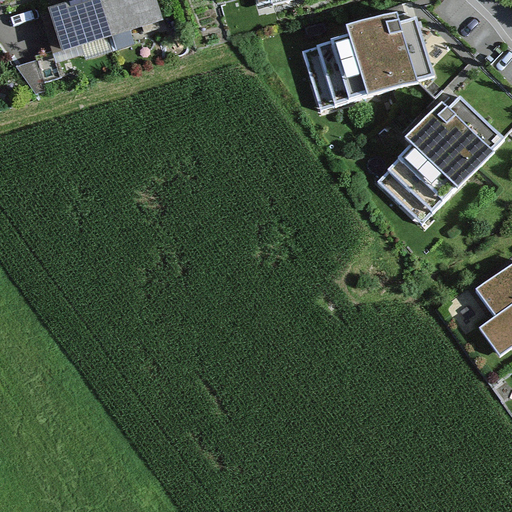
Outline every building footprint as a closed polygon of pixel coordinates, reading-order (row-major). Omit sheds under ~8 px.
[(158,24),(150,0),(99,0),(95,1),(107,39),(158,24)] [(269,0),(273,10),(303,0),(269,0)] [(107,39),(95,1),(44,17),(56,55),(107,39)] [(426,19),(305,55),(323,114),(444,78),(426,19)] [(511,147),(511,142),(468,100),(384,187),(431,231),(511,147)] [(511,276),(487,297),(508,324),(495,334),(511,355),(511,276)]
